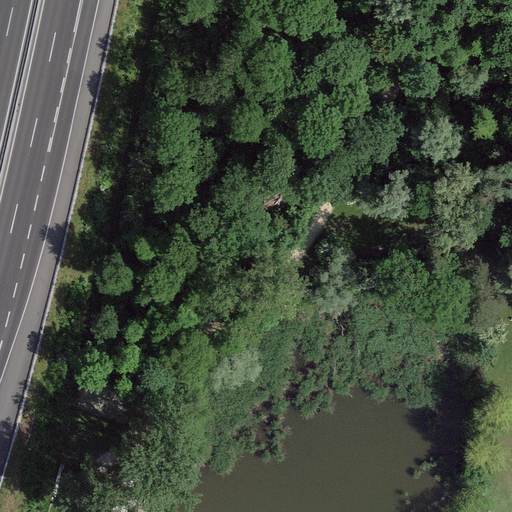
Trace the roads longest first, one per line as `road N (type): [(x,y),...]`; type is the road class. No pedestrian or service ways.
road 1 (track): [(76,511),(108,450),(166,406),(234,304),(296,244),(347,170),(440,0)]
road 2 (motorway): [(0,270),(55,33)]
